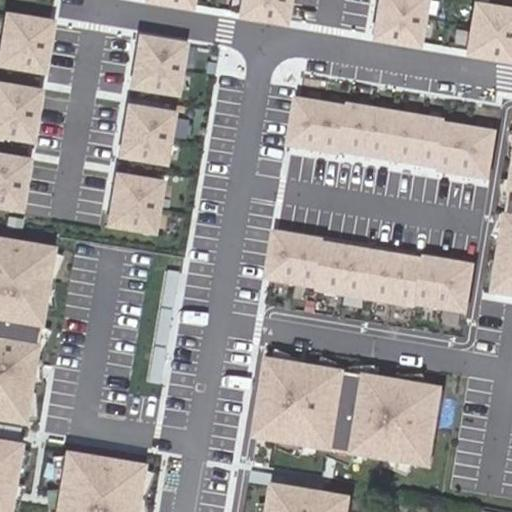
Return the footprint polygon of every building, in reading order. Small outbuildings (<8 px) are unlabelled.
[(295,0),(243,0),(241,15),(292,24),(295,0)] [(432,0),(381,0),(375,37),(425,46),(432,0)] [(511,2),(495,0),(478,0),(470,53),(511,59),(511,2)] [(60,24),(8,14),(0,58),(0,68),(50,78),(60,24)] [(195,48),(144,38),(134,92),(185,102),(195,48)] [(47,91),(0,81),(0,137),(36,145),(47,91)] [(506,136),(304,100),(296,148),(497,184),(506,136)] [(182,115),(131,105),(120,159),(172,169),(182,115)] [(35,160),(0,152),(0,208),(25,213),(35,160)] [(171,184),(120,174),(109,228),(161,238),(171,184)] [(511,229),(500,296),(511,298),(511,229)] [(484,269),(283,234),(273,285),(474,318),(484,269)] [(60,249),(0,239),(0,422),(30,428),(60,249)] [(174,348),(182,302),(170,300),(176,270),(169,269),(156,344),(174,348)] [(455,392),(275,362),(261,442),(441,473),(455,392)] [(0,511),(18,511),(30,449),(0,444),(0,511)] [(143,511),(152,466),(72,452),(61,511),(143,511)] [(358,511),(360,504),(284,490),(279,511),(358,511)]
